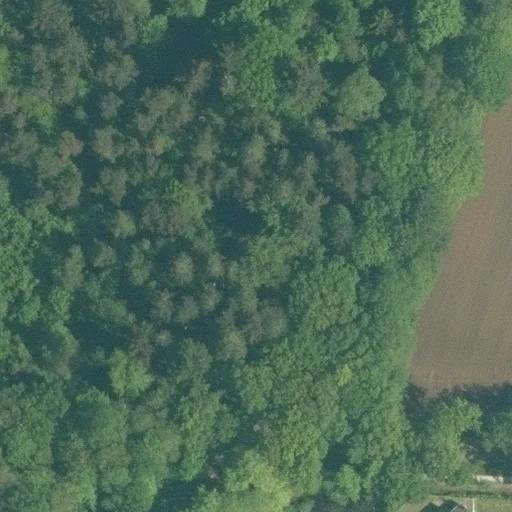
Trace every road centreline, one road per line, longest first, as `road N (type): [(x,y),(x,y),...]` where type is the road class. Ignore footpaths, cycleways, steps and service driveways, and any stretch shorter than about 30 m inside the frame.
road 1 (track): [(482,0),(411,215),(357,319),(264,428),(167,511)]
road 2 (track): [(511,459),(292,454),(264,428)]
